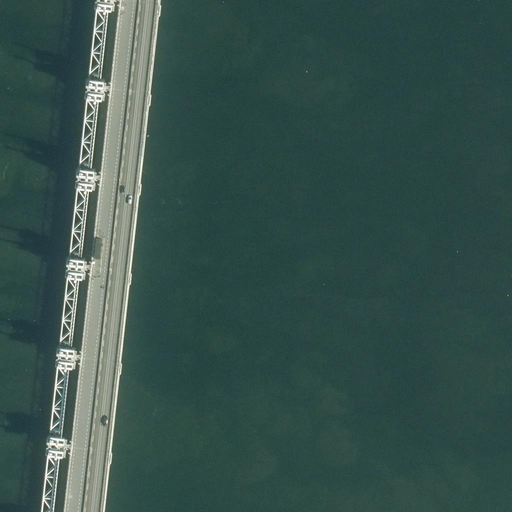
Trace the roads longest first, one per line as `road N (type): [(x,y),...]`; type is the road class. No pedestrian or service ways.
road 1 (primary): [(90,511),(146,0)]
road 2 (unclassified): [(72,511),(127,0)]
